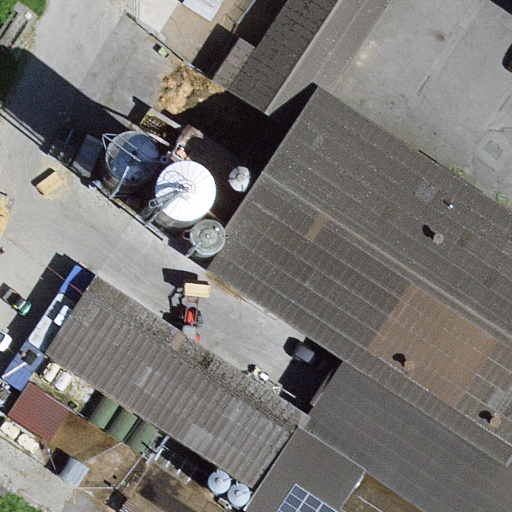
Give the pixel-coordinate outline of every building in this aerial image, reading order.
[(511,0),(283,0),(186,142),(284,217),(353,111),(425,0),(511,0)] [(511,218),(353,111),(284,217),(246,287),(353,362),(511,472),(511,218)] [(277,502),(323,418),(112,278),(55,356),(277,502)] [(511,511),(511,472),(353,362),(323,418),(277,502),(272,511),(366,511),(385,489),(420,511),(511,511)] [(27,392),(6,429),(50,452),(70,415),(27,392)]
